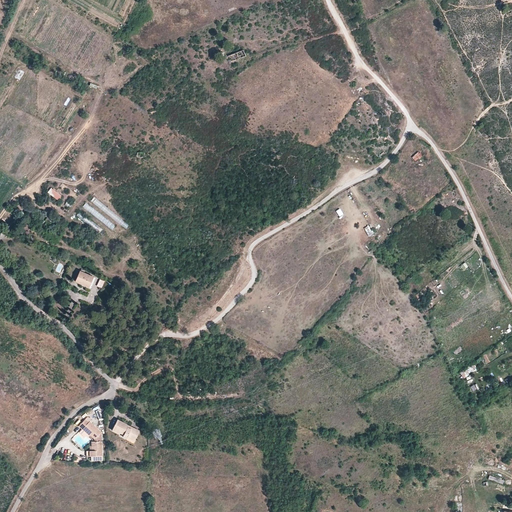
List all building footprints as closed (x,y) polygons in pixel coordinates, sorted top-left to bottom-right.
[(230,59),(245,56),(243,50),(228,54),(230,59)] [(412,157),(416,161),(423,154),(418,150),(412,157)] [(62,196),(51,188),(47,192),(58,201),(62,196)] [(128,225),(94,197),(91,201),(126,228),(128,225)] [(115,226),(86,203),(83,207),(112,230),(115,226)] [(79,212),(76,216),(99,233),(102,229),(79,212)] [(368,225),(364,228),(368,236),(372,234),(368,225)] [(93,277),(80,271),(75,281),(82,285),(83,284),(89,286),(93,277)] [(96,285),(101,288),(104,281),(99,278),(96,285)] [(468,369),(459,370),(461,377),(469,376),(468,369)] [(470,393),(478,389),(475,383),(467,388),(470,393)] [(78,427),(82,430),(83,429),(90,436),(94,440),(100,434),(101,433),(90,422),(88,423),(85,419),(78,427)] [(133,433),(135,429),(118,421),(116,426),(114,425),(112,431),(119,435),(120,433),(123,435),(123,436),(123,437),(123,438),(124,439),(126,439),(127,438),(128,436),(135,439),(137,435),(133,433)] [(89,437),(90,436),(83,429),(82,430),(89,437)] [(101,442),(100,442),(94,442),(93,442),(93,447),(91,447),(91,451),(86,451),(86,457),(102,456),(101,442)]
